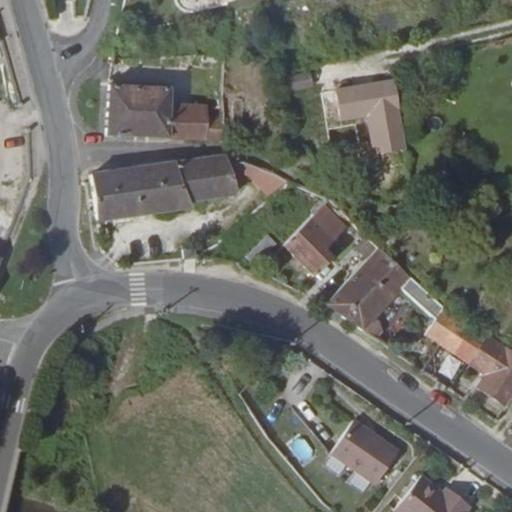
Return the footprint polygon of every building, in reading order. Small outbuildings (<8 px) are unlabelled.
[(171,86),(110,82),(110,97),(108,132),(225,140),(225,136),(226,106),(177,102),(170,102),(171,86)] [(379,151),(407,147),(398,85),(347,91),(350,112),(375,109),(379,151)] [(93,176),(101,223),(195,208),(194,202),(243,194),(233,167),(230,157),(93,176)] [(335,204),(300,187),(290,210),(311,218),(313,213),(321,218),(332,207),(335,204)] [(332,207),(321,218),(286,250),(321,282),(339,262),(330,253),(353,226),(332,207)] [(262,269),(290,244),(267,219),(238,245),(262,269)] [(182,251),(183,263),(196,262),(195,250),(182,251)] [(386,250),(329,308),(367,333),(407,293),(441,327),(430,345),(446,354),(470,326),(445,309),(386,250)] [(511,399),(511,354),(470,326),(446,354),(495,381),(488,391),(509,404),(511,399)] [(356,424),(334,458),(379,488),(401,455),(356,424)] [(445,498),(424,481),(399,511),(472,511),(473,511),(450,493),(445,498)]
